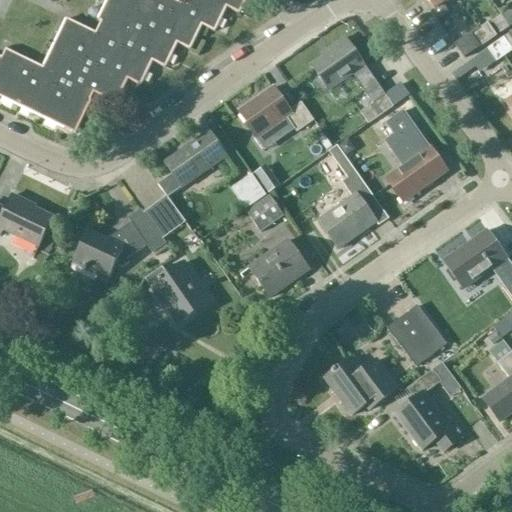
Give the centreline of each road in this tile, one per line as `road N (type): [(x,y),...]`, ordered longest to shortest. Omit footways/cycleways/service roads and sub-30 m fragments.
road 1 (residential): [(324,13),(105,163),(65,166),(0,136)]
road 2 (residential): [(271,396),(324,308),(508,178)]
road 3 (secondary): [(289,511),(0,371)]
road 4 (residential): [(271,396),(271,417),(283,434),(427,505),(449,500),(511,454)]
road 5 (residential): [(508,178),(373,0)]
